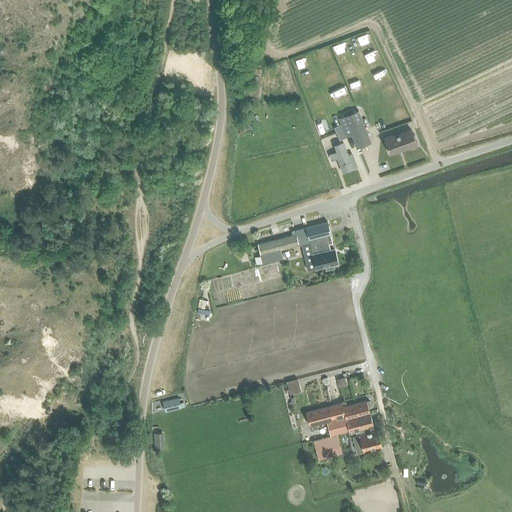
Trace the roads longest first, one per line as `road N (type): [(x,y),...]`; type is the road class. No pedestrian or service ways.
road 1 (unknown): [(133,475),(137,344),(130,319),(145,231),(128,144),(150,107),(172,0)]
road 2 (track): [(276,0),(267,59),(374,21),(437,166)]
road 3 (unclassified): [(233,233),(511,141)]
road 4 (residential): [(135,511),(145,382),(184,260)]
road 5 (unclassified): [(202,201),(221,109),(213,0)]
